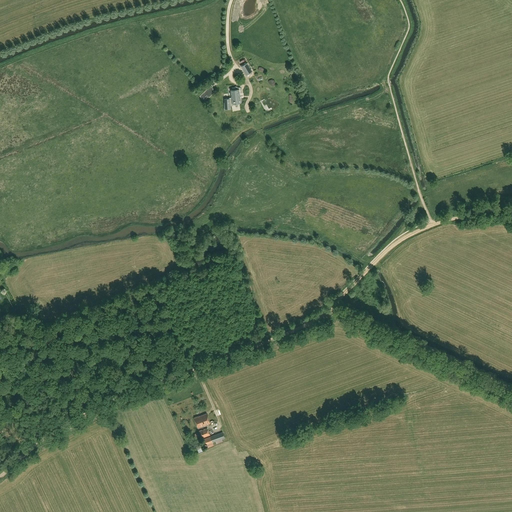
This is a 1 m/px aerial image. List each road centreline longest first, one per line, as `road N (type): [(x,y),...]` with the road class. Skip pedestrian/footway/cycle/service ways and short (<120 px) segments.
road 1 (track): [(0,477),(96,407),(272,339)]
road 2 (track): [(511,393),(331,307)]
road 3 (track): [(331,307),(393,245),(431,225)]
